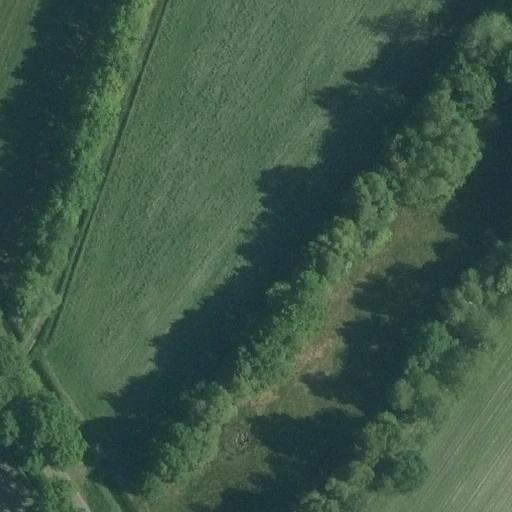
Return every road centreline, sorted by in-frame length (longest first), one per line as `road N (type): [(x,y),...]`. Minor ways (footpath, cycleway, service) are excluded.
road 1 (track): [(150,0),(27,350),(0,376)]
road 2 (unclassified): [(79,511),(0,390)]
